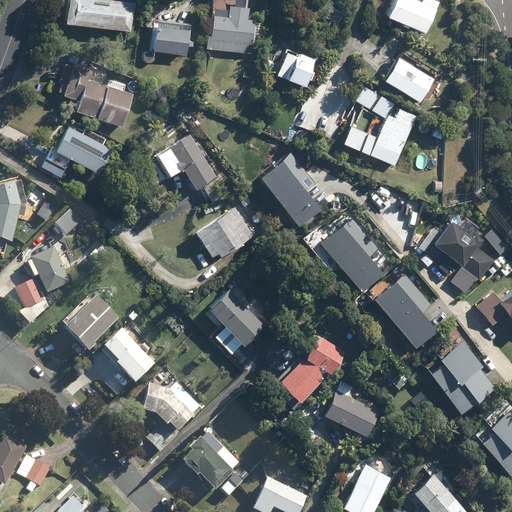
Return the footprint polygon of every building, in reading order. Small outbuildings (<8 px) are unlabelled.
[(69,0),(66,24),(130,31),(134,3),(107,0),(69,0)] [(394,0),(387,17),(426,34),(437,9),(415,0),(394,0)] [(247,19),(249,8),(229,6),(228,18),(209,16),(205,49),(250,54),(255,20),(247,19)] [(156,26),(153,52),(185,56),(189,30),(156,26)] [(298,58),(287,53),(277,75),(305,87),(316,61),(300,54),(298,58)] [(434,79),(398,58),(385,82),(420,103),(434,79)] [(267,63),(265,71),(272,73),(274,65),(267,63)] [(91,71),(73,64),(63,96),(79,102),(75,112),(122,127),(133,95),(88,80),(91,71)] [(218,64),(204,64),(203,78),(217,78),(218,64)] [(363,86),(354,100),(386,119),(378,137),(350,126),(342,145),(394,167),(415,116),(398,109),(396,114),(390,111),(394,104),(363,86)] [(452,122),(442,118),(437,130),(446,135),(452,122)] [(112,150),(68,128),(55,152),(99,174),(112,150)] [(215,178),(188,136),(146,163),(160,185),(182,170),(195,190),(215,178)] [(275,160),(254,178),(295,226),(316,209),(302,193),(313,183),(286,152),(276,161),(275,160)] [(65,169),(45,159),(41,167),(61,177),(65,169)] [(0,241),(12,245),(21,207),(14,184),(0,188),(0,241)] [(211,206),(204,209),(206,214),(213,211),(211,206)] [(233,208),(195,232),(211,258),(217,254),(220,258),(252,237),(233,208)] [(67,210),(61,216),(67,221),(72,215),(67,210)] [(337,226),(317,243),(359,291),(379,274),(364,257),(375,248),(349,217),(338,227),(337,226)] [(433,246),(445,254),(442,258),(452,265),(454,262),(478,280),(493,260),(476,247),(482,239),(475,234),(472,238),(451,222),(433,246)] [(113,244),(108,239),(101,245),(106,250),(113,244)] [(70,284),(54,249),(31,259),(47,295),(70,284)] [(374,301),(416,349),(437,332),(420,312),(429,305),(404,275),(374,301)] [(33,280),(16,289),(26,310),(44,302),(33,280)] [(302,286),(295,298),(303,302),(310,291),(302,286)] [(229,291),(209,310),(225,328),(215,338),(231,355),(241,345),(243,346),(263,327),(229,291)] [(506,313),(510,317),(506,320),(511,327),(511,293),(502,302),(492,292),(475,306),(491,325),(506,313)] [(96,298),(64,330),(89,354),(95,347),(93,345),(118,320),(96,298)] [(133,312),(128,316),(133,321),(138,316),(133,312)] [(102,349),(117,364),(115,366),(134,386),(154,367),(121,331),(102,349)] [(358,336),(367,347),(372,343),(364,332),(358,336)] [(303,360),(304,361),(301,364),(299,361),(279,383),(300,404),(327,374),(330,376),(344,353),(316,337),(303,360)] [(444,365),(431,375),(460,415),(495,389),(481,370),(482,369),(464,344),(441,361),(444,365)] [(399,375),(392,382),(399,389),(406,382),(399,375)] [(194,417),(192,415),(199,407),(176,384),(169,391),(148,386),(142,413),(154,416),(166,428),(168,425),(177,434),(194,417)] [(367,438),(379,413),(337,391),(324,416),(367,438)] [(494,434),(481,445),(511,479),(511,411),(511,410),(489,429),(494,434)] [(0,482),(4,485),(25,447),(2,435),(0,439),(0,482)] [(192,453),(182,464),(197,479),(199,477),(215,493),(233,474),(200,440),(189,450),(192,453)] [(26,454),(15,473),(40,486),(50,467),(26,454)] [(366,465),(343,511),(345,511),(374,511),(392,478),(366,465)] [(465,511),(434,476),(413,494),(428,511),(465,511)] [(401,477),(397,486),(404,489),(408,481),(401,477)] [(267,480),(252,511),(253,511),(271,511),(272,510),(276,511),(300,511),(306,499),(267,480)] [(228,482),(220,490),(227,497),(236,488),(228,482)] [(72,496),(55,511),(78,511),(83,508),(72,496)]
